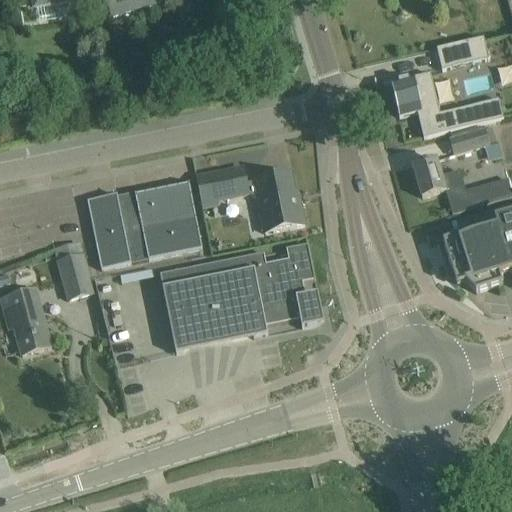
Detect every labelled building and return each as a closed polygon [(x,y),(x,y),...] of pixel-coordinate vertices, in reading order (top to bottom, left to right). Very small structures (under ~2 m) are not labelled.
[(32,0),(34,9),(81,1),(80,0),(106,0),(112,19),(159,4),(158,0),(32,0)] [(483,41),(436,52),(442,74),(488,63),(483,41)] [(432,76),(392,86),(400,120),(418,116),(425,141),(505,122),(500,102),(441,116),(432,76)] [(132,99),(120,101),(122,113),(145,110),(144,101),(133,102),(132,99)] [(454,158),(489,148),(485,133),(450,143),(454,158)] [(437,163),(413,169),(422,200),(446,193),(451,210),(450,210),(453,219),(498,205),(511,200),(511,189),(509,181),(466,193),(464,186),(463,187),(459,174),(442,179),(437,163)] [(296,205),(290,176),(247,185),(243,171),(196,180),(201,206),(249,196),(258,201),(262,220),(270,219),(273,235),(304,228),(300,204),(296,205)] [(202,251),(188,181),(134,192),(135,199),(118,202),(117,197),(87,203),(101,272),(202,251)] [(511,223),(443,245),(452,272),(476,295),(503,287),(500,277),(511,273),(511,223)] [(93,297),(79,245),(55,251),(69,303),(93,297)] [(316,283),(308,247),(286,252),(288,263),(266,267),(264,256),(160,277),(176,356),(184,355),(184,338),(253,338),(254,341),(268,338),(267,329),(300,322),(302,331),(315,329),(314,322),(323,320),(318,296),(306,299),(303,286),(316,283)] [(8,277),(0,279),(0,289),(10,286),(8,277)] [(51,351),(35,293),(2,302),(10,331),(15,330),(22,359),(51,351)] [(129,416),(145,411),(139,391),(123,396),(129,416)]
